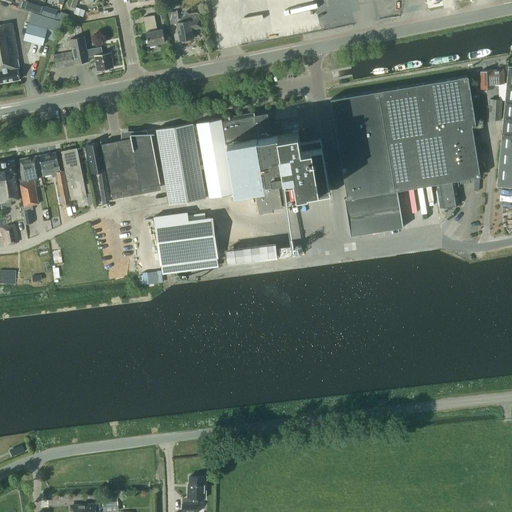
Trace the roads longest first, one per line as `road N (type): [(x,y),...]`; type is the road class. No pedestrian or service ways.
road 1 (tertiary): [(511,395),(35,458)]
road 2 (unclassified): [(311,48),(344,244),(511,240)]
road 3 (tertiary): [(311,48),(511,6)]
road 4 (tertiary): [(136,84),(311,48)]
road 5 (residential): [(0,249),(157,198)]
road 6 (tertiary): [(0,112),(136,84)]
